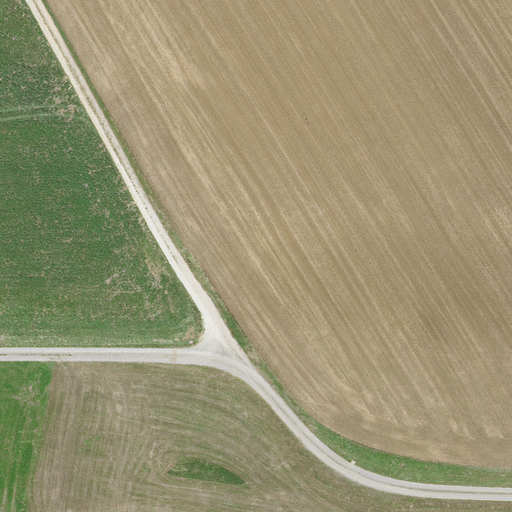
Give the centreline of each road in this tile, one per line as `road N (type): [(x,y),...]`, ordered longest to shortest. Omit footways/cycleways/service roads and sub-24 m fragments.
road 1 (track): [(511,494),(413,488),(356,475),(295,428),(234,358),(30,0)]
road 2 (track): [(234,358),(0,355)]
